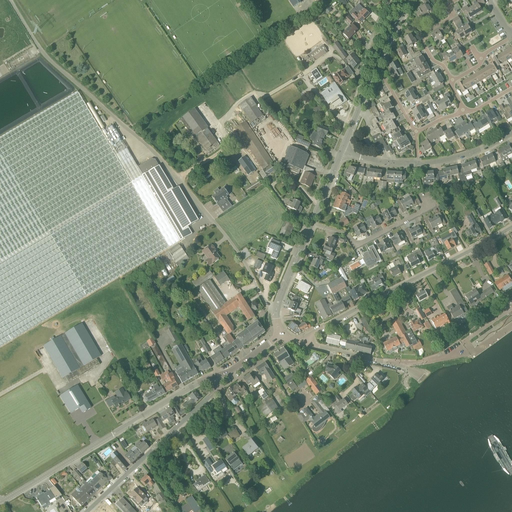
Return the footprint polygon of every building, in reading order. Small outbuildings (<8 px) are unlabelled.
[(305,0),(291,0),(289,1),(294,8),(305,0)] [(419,19),(427,14),(432,24),(439,20),(436,15),(437,14),(431,4),(430,5),(427,0),(425,0),(423,2),(425,5),(418,8),(420,11),(415,13),(419,19)] [(475,6),(472,8),(476,15),(482,12),(479,7),(485,4),(482,0),(477,0),(473,3),(475,6)] [(322,5),(320,3),(317,6),(316,4),(300,17),(303,20),(322,5)] [(357,11),(359,14),(365,20),(369,15),(364,10),(359,4),(354,9),(357,11)] [(476,15),(472,8),(469,10),(467,6),(461,10),(463,13),(465,16),(468,14),(470,19),(476,15)] [(360,25),(365,20),(359,14),(357,11),(352,16),(353,17),(355,19),(360,25)] [(350,25),(353,21),(348,16),(344,19),(350,25)] [(455,19),(459,24),(462,29),(466,36),(472,33),(471,31),(474,29),(471,24),(468,26),(464,28),(461,23),(458,17),(455,19)] [(352,25),(343,34),(349,40),(358,30),(352,25)] [(443,31),(441,27),(434,31),(436,33),(432,36),(435,42),(438,40),(439,43),(442,41),(445,39),(441,32),(443,31)] [(457,40),(459,39),(460,40),(466,36),(462,29),(453,35),(456,39),(457,40)] [(408,50),(410,48),(413,47),(412,45),(417,42),(414,38),(413,39),(411,35),(404,38),(408,45),(406,46),(408,50)] [(343,61),(348,57),(342,50),(343,49),(337,42),(332,45),(343,61)] [(323,45),(308,55),(313,62),(328,52),(323,45)] [(451,50),(452,53),(457,60),(463,56),(461,54),(464,52),(459,45),(456,46),(457,47),(451,50)] [(407,56),(410,61),(413,59),(408,50),(405,51),(403,48),(397,52),(401,59),(407,56)] [(507,51),(502,54),(507,62),(511,59),(507,51)] [(451,63),(457,60),(452,53),(447,56),(445,53),(442,55),(446,61),(448,60),(451,63)] [(353,54),(348,58),(346,60),(353,69),(359,64),(359,62),(353,54)] [(502,54),(498,57),(502,65),(507,62),(502,54)] [(416,64),(418,68),(426,64),(423,57),(417,61),(415,58),(413,59),(410,61),(413,66),(416,64)] [(495,63),(499,70),(504,68),(502,65),(498,57),(493,60),(495,63)] [(397,78),(403,74),(396,62),(390,65),(397,78)] [(500,71),(499,70),(495,63),(490,66),(495,74),(500,71)] [(426,64),(418,68),(420,71),(417,73),(420,79),(425,76),(424,73),(429,70),(426,64)] [(490,66),(486,69),(490,76),(495,74),(490,66)] [(317,68),(310,72),(316,81),(322,78),(317,68)] [(347,72),(345,69),(333,78),(337,83),(337,82),(340,85),(346,81),(345,79),(349,77),(347,72)] [(490,76),(486,69),(481,71),(486,79),(490,76)] [(481,71),(476,74),(481,82),(486,79),(481,71)] [(437,73),(435,74),(429,77),(431,79),(430,80),(429,82),(430,84),(433,83),(434,82),(442,77),(440,74),(438,75),(437,73)] [(472,77),(476,85),(481,82),(476,74),(472,77)] [(436,88),(443,84),(442,82),(444,81),(442,77),(434,82),(436,84),(434,85),(436,88)] [(472,77),(467,80),(472,88),(476,85),(472,77)] [(422,83),(421,82),(420,79),(411,83),(414,87),(422,83)] [(467,80),(462,83),(467,90),(472,88),(467,80)] [(467,90),(462,83),(458,85),(462,93),(467,90)] [(342,103),(332,89),(327,93),(330,97),(331,95),(334,99),(331,102),(335,108),(342,103)] [(405,96),(407,99),(414,95),(413,92),(414,92),(413,89),(405,93),(406,95),(405,96)] [(198,221),(178,187),(173,190),(163,173),(161,171),(159,167),(155,160),(152,159),(137,167),(113,126),(102,132),(79,94),(78,92),(0,137),(0,347),(11,341),(87,296),(167,249),(169,247),(172,246),(177,243),(192,234),(188,228),(198,221)] [(445,97),(441,100),(446,109),(450,107),(449,105),(451,104),(449,101),(452,99),(448,93),(444,95),(445,97)] [(416,98),(414,95),(407,99),(409,103),(410,102),(412,104),(419,100),(417,97),(416,98)] [(240,104),(243,109),(252,123),(263,116),(254,102),(251,98),(240,104)] [(426,103),(430,109),(433,107),(431,103),(428,98),(421,102),(423,105),(426,103)] [(379,104),(382,109),(392,103),(392,101),(391,102),(389,99),(379,104)] [(446,109),(441,100),(435,103),(439,110),(441,109),(442,111),(446,109)] [(384,113),(390,110),(394,108),(392,105),(393,104),(392,103),(382,109),(384,113)] [(511,112),(508,107),(504,109),(501,105),(498,107),(507,121),(511,118),(509,113),(511,112)] [(413,113),(415,117),(422,113),(421,110),(422,109),(420,106),(413,110),(414,112),(413,113)] [(195,109),(190,112),(180,120),(206,155),(220,146),(207,128),(208,128),(195,109)] [(382,120),(383,119),(394,113),(393,112),(392,113),(390,110),(384,113),(380,116),(379,116),(382,120)] [(486,114),(490,122),(496,118),(498,121),(501,120),(497,114),(495,115),(492,111),(486,114)] [(395,115),(394,113),(383,119),(386,124),(392,120),(396,118),(394,115),(395,115)] [(422,113),(415,117),(417,121),(418,120),(420,122),(427,117),(425,114),(424,115),(422,113)] [(480,122),(484,128),(485,131),(490,128),(490,127),(492,126),(490,122),(486,114),(482,116),(484,119),(480,122)] [(394,123),(392,120),(386,124),(383,126),(385,130),(396,124),(395,123),(394,123)] [(478,132),(484,128),(480,122),(475,124),(474,121),(470,123),(474,130),(476,133),(477,135),(479,134),(478,132)] [(246,122),(244,123),(236,128),(263,170),(273,163),(246,122)] [(470,133),(474,130),(470,123),(466,126),(464,123),(461,125),(469,137),(469,136),(471,135),(470,133)] [(388,135),(389,134),(397,129),(395,126),(396,126),(396,124),(385,130),(388,135)] [(455,133),(459,139),(465,135),(467,138),(469,137),(461,125),(458,127),(460,130),(455,133)] [(318,132),(318,133),(315,132),(313,133),(311,139),(312,141),(314,142),(313,145),(320,148),(325,135),(327,136),(329,130),(320,126),(317,132),(318,132)] [(372,131),(374,136),(378,135),(381,133),(378,128),(374,130),(372,131)] [(389,134),(392,138),(402,132),(402,130),(401,131),(399,128),(397,129),(389,134)] [(445,136),(444,133),(441,129),(437,132),(435,129),(432,131),(439,142),(440,141),(438,139),(445,136)] [(450,129),(444,133),(445,136),(448,141),(454,137),(456,140),(459,139),(455,133),(453,134),(450,129)] [(425,138),(427,141),(430,145),(436,141),(437,143),(439,142),(432,131),(428,133),(430,136),(425,138)] [(394,142),(396,141),(404,137),(402,134),(403,133),(402,132),(392,138),(394,142)] [(396,141),(399,146),(409,140),(408,138),(407,139),(406,136),(404,137),(396,141)] [(376,147),(382,144),(384,142),(382,138),(374,142),(374,143),(376,147)] [(296,143),(309,148),(310,144),(298,139),(296,143)] [(409,140),(399,146),(398,146),(395,148),(399,154),(406,150),(405,148),(411,145),(409,142),(410,141),(409,140)] [(430,145),(427,141),(421,145),(423,149),(421,151),(423,154),(432,149),(430,145)] [(509,146),(503,149),(507,157),(511,154),(511,148),(511,149),(509,146)] [(303,171),(309,156),(307,154),(290,147),(283,163),(287,165),(298,169),(303,171)] [(509,160),(507,157),(503,149),(497,152),(499,155),(496,157),(500,164),(509,160)] [(486,157),(490,165),(491,168),(497,166),(500,165),(500,164),(496,157),(494,158),(492,155),(486,157)] [(245,156),(238,161),(249,176),(255,171),(245,156)] [(479,164),(481,171),(484,169),(484,168),(490,165),(486,157),(480,160),(481,163),(479,164)] [(469,164),(471,171),(477,169),(475,162),(469,164)] [(465,175),(462,176),(464,182),(464,184),(467,184),(465,176),(472,174),(471,171),(469,164),(462,166),(465,175)] [(298,169),(287,165),(286,169),(296,173),(298,169)] [(264,179),(270,175),(275,171),(274,170),(271,166),(260,174),(264,179)] [(355,173),(364,175),(365,169),(352,166),(351,167),(350,167),(348,170),(346,169),(344,176),(349,178),(350,175),(354,176),(355,173)] [(315,176),(312,175),(314,170),(306,167),(304,171),(306,172),(301,184),(309,187),(311,182),(312,182),(315,176)] [(457,167),(450,169),(452,176),(459,174),(457,167)] [(452,176),(450,169),(443,170),(444,173),(439,174),(441,183),(453,180),(452,176)] [(374,178),(375,171),(368,170),(367,177),(364,177),(362,185),(365,185),(366,182),(373,183),(374,178)] [(375,171),(374,178),(381,179),(382,172),(375,171)] [(426,173),(426,176),(425,176),(423,176),(423,180),(423,181),(422,182),(422,183),(423,184),(424,185),(425,185),(430,185),(431,184),(432,184),(432,183),(432,182),(432,181),(431,180),(434,179),(434,182),(438,181),(440,181),(438,174),(434,176),(433,172),(426,173)] [(394,180),(394,183),(394,184),(398,184),(399,180),(402,181),(402,179),(405,179),(406,173),(395,173),(394,180)] [(245,188),(248,193),(261,184),(258,180),(245,188)] [(216,194),(212,197),(217,204),(218,203),(221,207),(227,203),(224,199),(229,195),(224,188),(220,192),(221,193),(217,195),(216,194)] [(335,202),(346,206),(347,207),(349,207),(351,201),(349,200),(350,196),(342,193),(340,196),(338,195),(335,202)] [(412,194),(409,195),(410,197),(405,199),(409,208),(412,206),(413,208),(418,206),(412,194)] [(288,207),(297,211),(296,212),(299,214),(300,213),(302,209),(302,208),(299,207),(300,203),(297,202),(298,200),(295,199),(295,200),(292,199),(290,203),(290,202),(288,207)] [(406,209),(409,208),(405,199),(400,202),(399,200),(396,202),(403,214),(408,211),(406,209)] [(345,217),(348,215),(351,208),(349,207),(347,207),(346,206),(335,202),(333,208),(342,211),(345,217)] [(391,209),(381,215),(384,219),(383,220),(384,220),(387,218),(388,221),(395,218),(395,217),(397,215),(394,208),(391,210),(391,209)] [(496,214),(493,216),(498,224),(501,222),(501,223),(507,219),(502,210),(496,214)] [(433,218),(437,227),(442,224),(443,226),(446,224),(440,212),(435,215),(436,217),(433,218)] [(477,225),(473,218),(471,215),(467,217),(469,221),(472,228),(470,229),(470,230),(467,232),(469,236),(473,234),(474,237),(475,236),(475,237),(477,237),(478,235),(479,234),(481,233),(477,225)] [(378,216),(369,221),(373,229),(380,226),(379,224),(382,223),(378,216)] [(498,224),(493,216),(490,217),(484,220),(489,230),(495,226),(495,225),(498,224)] [(343,227),(347,224),(349,223),(346,218),(340,222),(343,227)] [(437,227),(433,218),(430,220),(429,218),(424,220),(431,232),(434,231),(433,229),(437,227)] [(286,222),(279,236),(288,240),(295,226),(286,222)] [(416,227),(413,229),(418,237),(422,235),(423,236),(426,235),(420,223),(415,225),(416,227)] [(353,229),(355,232),(358,237),(364,234),(364,233),(367,231),(363,224),(353,229)] [(413,239),(418,237),(413,229),(411,230),(409,228),(405,231),(411,243),(414,241),(413,239)] [(453,247),(455,245),(452,239),(457,237),(454,232),(441,239),(444,244),(448,251),(454,248),(453,247)] [(398,245),(405,241),(400,233),(394,236),(394,238),(392,239),(395,246),(398,245)] [(337,240),(333,239),(330,246),(326,244),(323,251),(326,252),(325,256),(329,258),(329,259),(331,260),(333,254),(332,253),(334,246),(337,240)] [(274,250),(272,256),(276,257),(277,258),(277,257),(281,248),(278,247),(280,243),(272,240),(268,249),(270,249),(274,250)] [(386,240),(380,244),(380,245),(378,246),(381,253),(391,248),(386,240)] [(178,244),(173,247),(172,246),(169,247),(170,249),(168,251),(177,266),(188,259),(178,244)] [(206,261),(209,266),(220,258),(214,251),(215,250),(212,245),(204,251),(209,259),(206,261)] [(376,263),(381,261),(373,246),(369,248),(370,252),(368,252),(362,255),(364,258),(366,262),(367,265),(373,262),(373,261),(375,260),(376,263)] [(437,246),(428,250),(424,252),(429,261),(435,258),(434,255),(436,254),(437,255),(440,253),(437,246)] [(409,261),(412,268),(413,267),(414,268),(416,267),(416,266),(420,264),(417,258),(419,258),(423,256),(420,250),(415,253),(416,254),(412,256),(412,255),(407,257),(409,261)] [(164,277),(168,275),(159,256),(155,258),(164,277)] [(323,267),(324,264),(326,260),(316,256),(315,260),(314,259),(312,263),(311,262),(308,269),(313,271),(314,268),(317,269),(319,265),(323,267)] [(364,258),(359,261),(350,267),(352,270),(353,272),(363,266),(362,264),(366,262),(364,258)] [(401,259),(395,262),(395,261),(393,262),(393,263),(389,265),(392,270),(390,271),(393,278),(401,274),(398,267),(401,266),(401,264),(403,263),(401,259)] [(259,270),(260,268),(264,269),(263,273),(269,275),(273,267),(266,264),(266,265),(262,263),(257,261),(254,268),(259,270)] [(196,288),(214,276),(209,270),(192,283),(196,288)] [(220,286),(229,280),(224,272),(215,278),(220,286)] [(373,282),(369,284),(372,290),(382,285),(381,283),(384,281),(381,275),(372,279),(373,282)] [(509,289),(511,286),(511,282),(508,275),(495,284),(499,291),(507,286),(509,289)] [(173,276),(166,280),(168,284),(176,279),(173,276)] [(333,295),(337,293),(347,288),(342,278),(328,285),(332,293),(333,295)] [(240,294),(226,304),(210,280),(198,289),(214,312),(213,313),(225,330),(228,335),(229,335),(233,332),(233,329),(233,327),(232,325),(226,316),(239,307),(245,316),(248,321),(255,317),(240,294)] [(298,288),(307,293),(311,287),(300,281),(298,284),(300,285),(298,288)] [(355,301),(360,298),(362,297),(362,296),(368,293),(363,285),(352,290),(351,291),(351,292),(352,294),(354,298),(355,301)] [(466,296),(472,307),(494,293),(490,287),(483,292),(485,293),(480,296),(476,290),(466,296)] [(428,297),(425,291),(416,296),(419,302),(428,297)] [(337,293),(333,295),(338,304),(333,307),(330,308),(334,315),(345,309),(342,302),(341,302),(337,293)] [(349,296),(342,300),(345,305),(352,302),(351,300),(349,296)] [(468,312),(464,306),(465,305),(462,299),(458,302),(459,305),(460,306),(454,310),(451,305),(447,308),(454,320),(456,323),(459,321),(460,323),(466,319),(467,318),(466,318),(466,316),(469,315),(468,312)] [(330,308),(333,307),(331,303),(327,305),(324,300),(316,304),(324,320),(332,316),(329,309),(330,308)] [(300,316),(301,314),(302,311),(296,309),(298,304),(291,302),(288,309),(294,311),(294,317),(300,316)] [(451,325),(449,322),(445,315),(439,318),(439,317),(431,321),(436,329),(440,327),(442,330),(443,330),(444,330),(444,329),(445,329),(448,327),(451,325)] [(412,345),(405,333),(398,319),(391,323),(400,338),(397,340),(396,338),(384,345),(388,352),(404,343),(407,348),(412,345)] [(414,333),(423,328),(419,320),(415,322),(415,321),(409,324),(414,333)] [(258,322),(247,330),(254,340),(265,332),(258,322)] [(292,322),(287,328),(296,335),(298,335),(301,333),(299,329),(303,327),(301,324),(301,325),(299,326),(296,323),(294,324),(292,322)] [(301,333),(311,328),(309,324),(307,325),(305,323),(302,322),(301,325),(301,324),(303,327),(299,329),(301,333)] [(100,365),(97,359),(101,356),(82,324),(43,346),(62,379),(66,377),(69,382),(100,365)] [(172,328),(167,331),(173,343),(178,340),(172,328)] [(239,350),(254,340),(247,330),(237,337),(238,339),(234,342),(229,335),(228,335),(225,330),(221,332),(225,337),(231,345),(234,342),(239,350)] [(410,330),(405,333),(412,345),(413,345),(415,350),(422,346),(419,341),(416,342),(410,330)] [(338,346),(340,337),(328,333),(326,342),(338,346)] [(156,344),(153,339),(147,342),(150,348),(156,344)] [(346,346),(345,349),(371,355),(373,347),(347,341),(343,340),(342,340),(341,340),(340,341),(339,343),(340,344),(340,345),(341,345),(342,346),(346,346)] [(230,345),(225,349),(230,356),(238,351),(239,350),(234,342),(231,345),(230,345)] [(172,350),(182,369),(176,372),(182,384),(198,374),(181,345),(172,350)] [(216,366),(230,356),(225,349),(211,358),(216,366)] [(284,370),(294,364),(284,349),(273,356),(279,365),(280,364),(284,370)] [(198,362),(194,365),(199,372),(203,370),(204,371),(211,367),(207,361),(203,363),(199,356),(196,358),(198,362)] [(265,363),(256,368),(260,375),(264,373),(269,382),(273,380),(275,382),(277,381),(265,363)] [(327,366),(326,372),(329,372),(328,374),(335,380),(339,375),(338,374),(340,371),(335,366),(334,367),(327,366)] [(167,372),(164,374),(166,376),(165,377),(173,389),(178,386),(174,380),(176,379),(172,373),(169,375),(167,372)] [(288,384),(292,380),(295,378),(291,373),(284,378),(288,384)] [(167,392),(173,389),(165,377),(166,376),(164,374),(160,376),(162,378),(161,379),(163,382),(164,381),(166,384),(164,386),(167,392)] [(357,377),(363,385),(366,382),(362,378),(363,376),(361,374),(357,377)] [(371,380),(372,380),(370,383),(369,382),(366,386),(370,392),(370,391),(371,392),(370,391),(374,388),(373,387),(376,384),(377,386),(378,385),(379,385),(380,384),(380,383),(383,379),(380,376),(377,374),(371,380)] [(256,376),(253,379),(250,375),(243,379),(248,386),(251,384),(254,386),(260,382),(256,376)] [(311,377),(306,382),(317,396),(322,391),(311,377)] [(307,385),(307,384),(303,379),(298,383),(297,384),(301,389),(307,385)] [(292,380),(288,384),(292,391),(298,387),(292,380)] [(238,384),(233,388),(238,395),(240,393),(242,395),(247,392),(245,389),(243,391),(238,384)] [(352,392),(353,394),(350,397),(354,401),(357,398),(358,400),(367,392),(366,392),(368,390),(366,388),(363,384),(360,386),(360,387),(358,389),(357,387),(352,392)] [(79,408),(82,414),(91,408),(77,385),(60,396),(70,414),(79,408)] [(155,390),(145,396),(149,402),(165,394),(161,387),(159,388),(158,385),(154,388),(155,390)] [(226,395),(233,405),(235,405),(238,403),(238,401),(236,399),(236,398),(235,397),(238,395),(233,388),(233,387),(227,391),(229,393),(226,395)] [(263,388),(258,392),(263,400),(268,397),(263,388)] [(126,392),(125,393),(122,389),(115,393),(117,397),(115,398),(114,397),(106,402),(110,407),(114,405),(116,408),(118,406),(119,407),(120,407),(119,406),(130,399),(126,392)] [(201,399),(196,392),(189,396),(192,400),(184,406),(187,410),(201,399)] [(342,402),(339,399),(337,396),(334,398),(329,403),(331,406),(332,405),(336,410),(338,408),(340,410),(347,405),(344,400),(342,402)] [(330,418),(327,413),(325,411),(328,409),(325,406),(318,398),(312,403),(317,410),(320,414),(315,418),(311,414),(307,408),(304,410),(300,413),(297,415),(302,424),(310,419),(311,421),(314,425),(314,426),(314,427),(313,427),(313,428),(313,429),(313,430),(313,431),(314,431),(314,432),(315,432),(316,432),(317,432),(318,432),(319,431),(320,430),(320,429),(320,428),(319,427),(324,423),(326,421),(330,418)] [(273,399),(258,408),(264,418),(279,409),(273,399)] [(238,407),(235,409),(240,417),(243,415),(238,407)] [(171,409),(166,412),(173,423),(175,422),(173,419),(175,419),(173,416),(175,415),(171,409)] [(184,409),(180,412),(178,410),(175,412),(179,418),(182,416),(182,415),(186,412),(184,409)] [(163,419),(162,420),(164,424),(169,422),(170,425),(173,423),(166,412),(161,415),(163,419)] [(165,428),(164,425),(164,424),(162,420),(161,420),(160,419),(155,422),(153,419),(143,425),(143,426),(142,427),(145,432),(147,431),(147,433),(157,427),(157,426),(157,425),(161,431),(165,428)] [(222,428),(217,431),(221,439),(226,436),(222,428)] [(239,436),(236,430),(228,434),(232,441),(239,436)] [(248,456),(258,449),(251,440),(249,442),(250,444),(243,449),(248,456)] [(134,446),(142,454),(149,448),(143,442),(141,444),(139,441),(134,446)] [(132,463),(142,454),(134,446),(124,455),(132,463)] [(233,468),(234,471),(243,464),(238,458),(238,457),(237,457),(234,453),(226,460),(228,464),(229,465),(232,467),(232,469),(233,468)] [(123,471),(128,467),(118,456),(113,460),(123,471)] [(203,463),(210,473),(209,474),(217,485),(227,478),(226,477),(230,474),(221,461),(213,467),(212,465),(212,464),(208,459),(203,463)] [(88,470),(86,468),(82,463),(76,468),(81,473),(82,475),(88,470)] [(81,477),(79,474),(75,469),(72,472),(76,476),(78,479),(81,477)] [(100,488),(106,482),(108,481),(100,473),(97,476),(94,474),(89,478),(94,484),(95,484),(96,485),(97,484),(100,488)] [(148,483),(150,485),(151,487),(154,484),(146,476),(140,481),(145,486),(148,483)] [(196,482),(197,483),(193,486),(198,493),(202,490),(201,489),(210,483),(205,476),(196,482)] [(88,484),(96,492),(100,488),(97,484),(96,485),(95,484),(94,484),(89,478),(86,482),(88,484)] [(81,488),(90,498),(96,492),(88,484),(86,482),(85,481),(82,483),(84,485),(81,488)] [(44,502),(46,505),(50,503),(50,504),(55,500),(61,496),(54,486),(48,490),(49,491),(44,494),(43,493),(36,498),(37,500),(37,501),(38,501),(40,505),(44,502)] [(80,487),(75,491),(70,495),(81,506),(90,498),(81,488),(80,487)] [(129,495),(138,504),(145,498),(137,489),(129,495)] [(162,493),(156,496),(160,501),(165,498),(162,493)] [(186,501),(188,503),(189,505),(187,507),(186,505),(179,510),(179,511),(189,511),(192,511),(199,511),(201,511),(200,510),(201,510),(192,497),(186,501)] [(131,511),(134,510),(131,507),(122,498),(118,502),(120,503),(117,506),(122,511),(131,511)]
